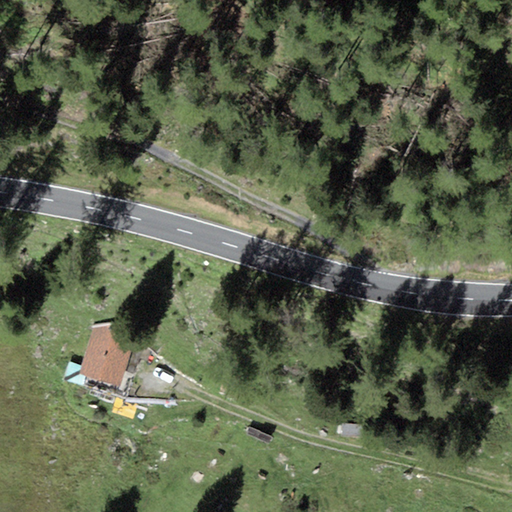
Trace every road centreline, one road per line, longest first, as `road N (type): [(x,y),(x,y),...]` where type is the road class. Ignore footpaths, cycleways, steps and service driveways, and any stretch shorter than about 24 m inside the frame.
road 1 (primary): [(511,299),(377,287),(175,229),(0,191)]
road 2 (track): [(0,108),(138,148),(312,225),(362,257),(377,287)]
road 3 (track): [(141,362),(219,405),(314,440),(511,487)]
